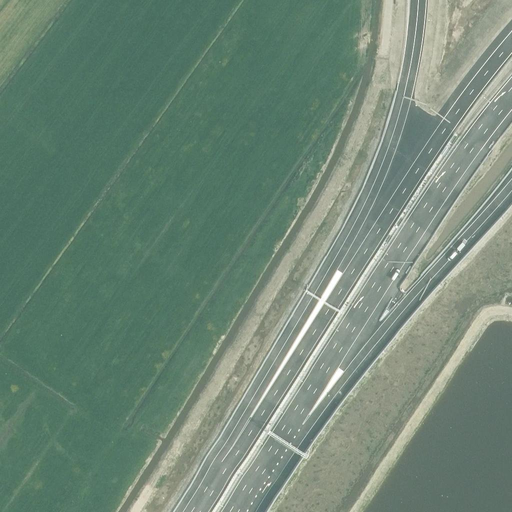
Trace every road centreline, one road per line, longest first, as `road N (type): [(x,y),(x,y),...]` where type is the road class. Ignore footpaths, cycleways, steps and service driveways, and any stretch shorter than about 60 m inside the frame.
road 1 (motorway): [(511,42),(446,127),(225,463)]
road 2 (motorway): [(421,0),(407,95),(382,172),(225,463)]
road 3 (motorway): [(294,417),(511,92)]
road 4 (motorway): [(294,417),(347,373),(511,185)]
road 5 (unknown): [(353,511),(473,325),(486,312),(511,309)]
